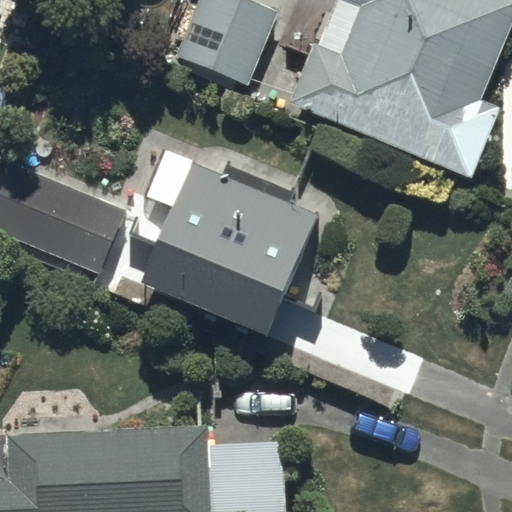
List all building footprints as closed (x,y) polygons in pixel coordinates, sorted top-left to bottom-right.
[(280,12),(249,0),(202,0),(180,58),(251,88),(280,12)] [(511,23),(511,0),(337,0),(318,47),(313,45),(290,101),(473,180),(503,110),(479,100),(511,23)] [(175,210),(140,290),(266,346),(320,216),(289,203),(294,192),(226,164),(221,175),(165,152),(146,198),(175,210)] [(0,236),(96,275),(123,210),(11,165),(0,191),(0,236)] [(214,511),(211,446),(210,426),(9,437),(11,480),(0,480),(0,511),(214,511)] [(291,511),(288,442),(211,446),(214,511),(291,511)]
